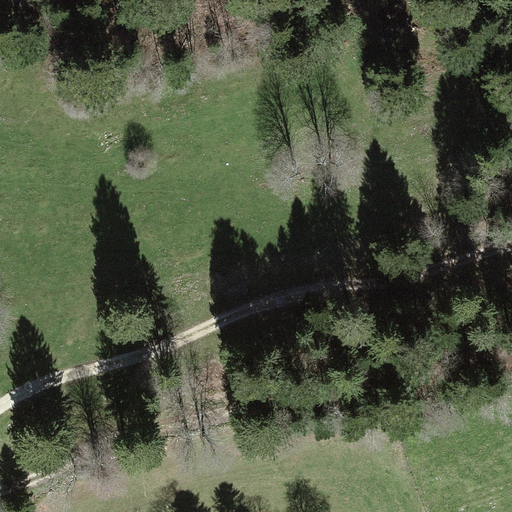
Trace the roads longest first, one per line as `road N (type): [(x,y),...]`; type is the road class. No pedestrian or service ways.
road 1 (track): [(0,414),(53,376),(511,244)]
road 2 (track): [(0,491),(56,480),(168,436),(391,398),(511,361)]
